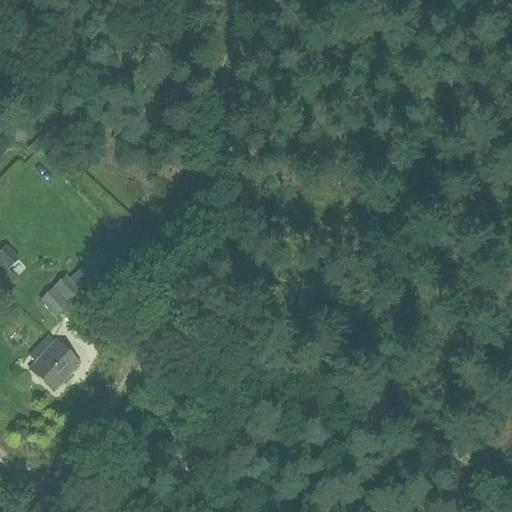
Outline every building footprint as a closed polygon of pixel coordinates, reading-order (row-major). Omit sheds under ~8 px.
[(81,296),(81,295),(136,237),(116,219),(94,242),(99,246),(66,280),(64,277),(38,301),(56,319),(81,296)] [(29,240),(19,248),(31,262),(41,254),(29,240)] [(19,258),(6,245),(0,251),(0,261),(8,269),(19,258)] [(52,392),(78,365),(53,342),(28,369),(52,392)] [(124,445),(119,442),(114,448),(119,452),(124,445)]
